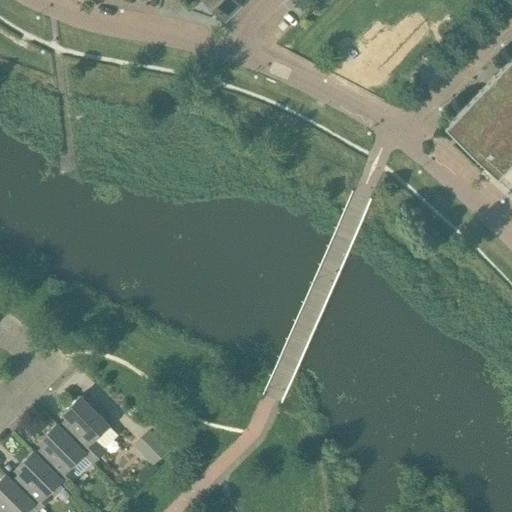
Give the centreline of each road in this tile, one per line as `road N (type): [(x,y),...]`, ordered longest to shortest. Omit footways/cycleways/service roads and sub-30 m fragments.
road 1 (residential): [(35,0),(96,24),(232,51)]
road 2 (residential): [(232,51),(393,131)]
road 3 (residential): [(511,14),(393,131)]
road 4 (residential): [(393,131),(511,239)]
road 5 (residential): [(2,326),(51,365),(0,418)]
